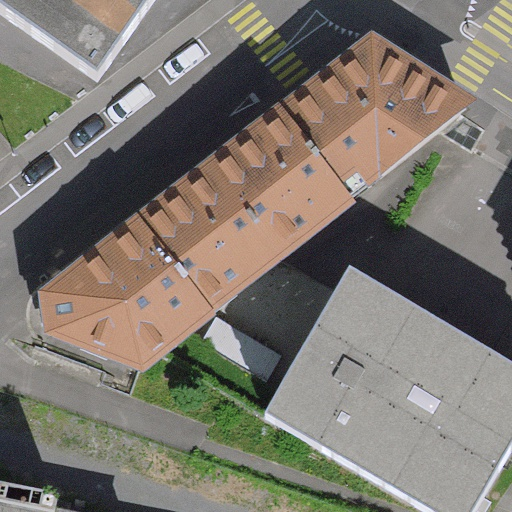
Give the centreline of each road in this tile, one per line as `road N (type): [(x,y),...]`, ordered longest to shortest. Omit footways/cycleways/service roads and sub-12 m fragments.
road 1 (unclassified): [(333,0),(93,208),(0,269)]
road 2 (track): [(0,457),(165,511)]
